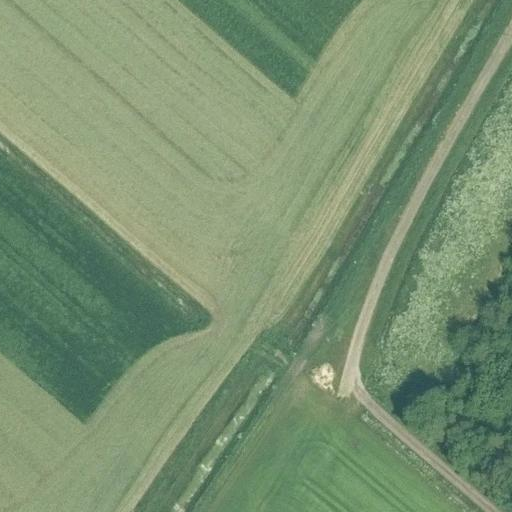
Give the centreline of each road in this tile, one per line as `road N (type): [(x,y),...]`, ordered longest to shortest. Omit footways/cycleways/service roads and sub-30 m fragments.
road 1 (unclassified): [(511,32),(389,254),(348,387)]
road 2 (track): [(490,511),(348,387)]
